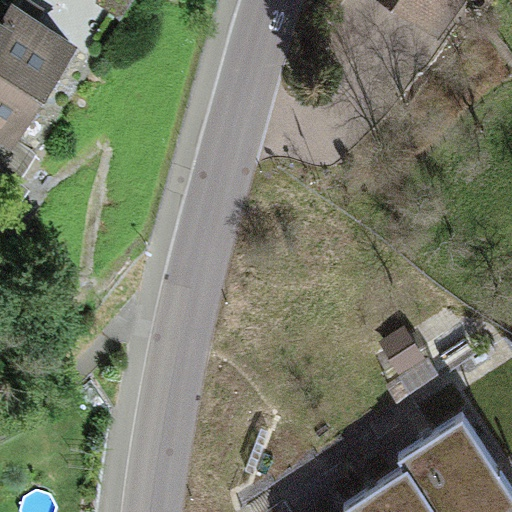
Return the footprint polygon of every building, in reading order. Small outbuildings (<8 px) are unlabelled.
[(449,0),(384,0),(432,29),(449,0)] [(73,43),(18,7),(5,27),(0,34),(0,141),(7,146),(73,43)] [(418,320),(381,341),(405,384),(443,363),(418,320)] [(406,465),(439,511),(511,511),(511,496),(462,418),(428,440),(401,457),(406,465)] [(439,511),(406,465),(374,487),(345,506),(349,511),(439,511)]
